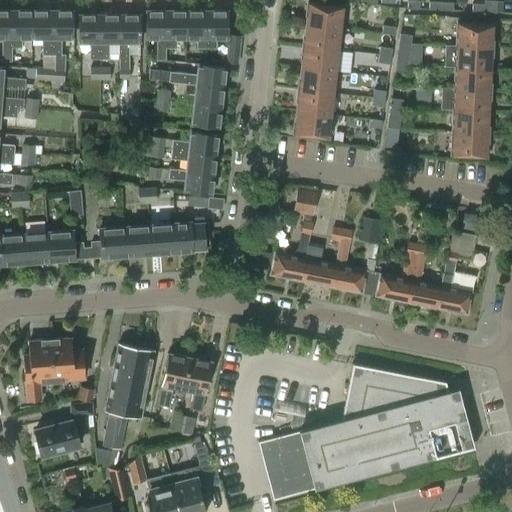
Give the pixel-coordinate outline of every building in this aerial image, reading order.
[(435,0),(430,0),(430,8),(442,9),(442,0),(435,0)] [(442,0),(442,9),(454,9),(455,1),(442,0)] [(485,0),(485,2),(485,11),(497,11),(497,0),(485,0)] [(342,6),(306,2),(304,24),(339,28),(342,6)] [(474,2),(473,10),(485,11),(485,2),(474,2)] [(12,11),(0,10),(0,37),(3,38),(2,62),(11,62),(12,11)] [(31,11),(12,11),(11,62),(20,62),(20,38),(31,38),(31,11)] [(31,11),(31,38),(43,38),(42,55),(51,55),(51,11),(31,11)] [(51,38),(51,55),(51,56),(51,70),(51,82),(63,83),(64,70),(64,62),(60,62),(60,38),(72,38),(72,11),(51,11),(51,38)] [(166,47),(166,11),(145,11),(145,39),(157,39),(157,47),(166,47)] [(186,11),(166,11),(166,47),(174,47),(174,39),(186,39),(186,11)] [(206,11),(186,11),(186,39),(197,39),(197,48),(206,48),(206,11)] [(227,11),(206,11),(206,48),(214,48),(214,39),(227,39),(227,11)] [(78,15),(78,42),(90,42),(90,60),(98,60),(98,42),(99,15),(78,15)] [(99,15),(98,60),(107,60),(107,42),(118,42),(118,15),(99,15)] [(118,15),(118,42),(118,80),(127,80),(127,42),(139,42),(139,15),(118,15)] [(492,25),(456,23),(455,45),(491,47),(492,25)] [(339,28),(304,24),(302,46),(337,50),(339,28)] [(393,27),(382,25),(380,33),(392,35),(393,27)] [(397,42),(395,55),(407,57),(409,43),(411,35),(398,34),(397,42)] [(237,64),(240,36),(229,35),(226,63),(237,64)] [(446,45),(445,66),(454,67),(490,68),(491,47),(455,45),(446,45)] [(302,46),(299,68),(335,71),(335,70),(349,71),(351,51),(337,50),(302,46)] [(166,47),(157,47),(157,61),(166,61),(166,47)] [(390,48),(378,47),(377,55),(389,56),(390,48)] [(389,56),(377,55),(376,62),(388,64),(389,56)] [(407,57),(395,55),(394,63),(406,65),(407,57)] [(197,63),(196,75),(169,72),(168,81),(195,84),(222,87),(225,66),(197,63)] [(406,65),(394,63),(393,71),(405,73),(406,65)] [(0,65),(0,86),(2,87),(25,88),(25,80),(2,78),(3,66),(0,65)] [(89,67),(89,80),(98,80),(98,67),(90,67),(89,67)] [(108,80),(108,67),(98,67),(98,80),(108,80)] [(454,67),(453,88),(489,90),(490,68),(454,67)] [(51,82),(51,70),(34,68),(34,81),(51,82)] [(335,71),(299,68),(297,89),(332,93),(335,71)] [(176,93),(175,102),(220,107),(222,87),(195,84),(194,95),(176,93)] [(2,87),(0,86),(0,106),(16,108),(22,109),(23,99),(1,97),(2,87)] [(442,88),(441,109),(452,110),(488,112),(489,90),(453,88),(442,88)] [(156,89),(155,99),(168,101),(169,92),(169,90),(156,89)] [(297,89),(294,111),(330,115),(332,93),(297,89)] [(384,91),(372,89),(371,97),(383,99),(384,91)] [(383,99),(371,97),(370,105),(382,107),(383,99)] [(401,100),(389,98),(388,107),(400,109),(401,100)] [(25,109),(37,110),(38,100),(26,99),(25,109)] [(168,101),(155,99),(154,108),(192,112),(191,124),(218,127),(220,107),(175,102),(168,101)] [(0,106),(0,115),(16,117),(16,108),(0,106)] [(400,109),(388,107),(386,119),(398,121),(400,109)] [(25,109),(24,118),(36,119),(37,110),(25,109)] [(488,112),(452,110),(451,132),(486,133),(488,112)] [(294,111),(292,133),(327,137),(330,115),(294,111)] [(379,128),(380,120),(368,119),(367,127),(379,128)] [(386,119),(385,128),(397,129),(398,121),(386,119)] [(171,140),(170,149),(215,154),(217,133),(190,130),(188,142),(171,140)] [(486,133),(451,132),(450,154),(485,156),(486,133)] [(151,138),(150,147),(163,148),(164,139),(151,138)] [(14,146),(0,144),(0,153),(14,155),(14,146)] [(21,155),(33,156),(34,146),(22,145),(21,155)] [(150,147),(149,155),(162,157),(163,148),(150,147)] [(215,154),(170,149),(170,158),(186,160),(185,170),(213,173),(215,154)] [(0,153),(0,163),(13,165),(14,155),(0,153)] [(33,156),(21,155),(21,164),(32,165),(33,156)] [(183,191),(210,194),(213,173),(185,170),(148,166),(147,175),(184,179),(183,191)] [(0,173),(0,183),(11,184),(12,175),(0,173)] [(31,176),(20,175),(19,185),(31,186),(31,176)] [(146,188),(136,189),(137,203),(147,202),(146,188)] [(155,188),(146,188),(147,202),(156,201),(155,188)] [(303,221),(312,223),(318,193),(299,189),(294,210),(304,212),(303,221)] [(68,191),(70,216),(82,215),(80,190),(68,191)] [(27,192),(18,193),(19,207),(29,206),(27,192)] [(18,193),(8,194),(9,208),(19,207),(18,193)] [(188,196),(187,205),(219,209),(220,200),(189,196),(188,196)] [(464,213),(461,226),(483,231),(486,218),(464,213)] [(173,223),(175,252),(202,250),(201,240),(207,239),(206,223),(202,223),(202,218),(193,219),(194,224),(190,224),(189,222),(173,223)] [(363,218),(360,239),(374,242),(377,220),(363,218)] [(312,223),(303,221),(300,232),(310,234),(312,223)] [(173,223),(148,225),(150,254),(175,252),(173,223)] [(148,225),(123,227),(126,256),(150,254),(148,225)] [(97,229),(98,242),(90,243),(91,257),(100,257),(100,258),(126,256),(123,227),(97,229)] [(339,240),(342,229),(332,227),(330,238),(339,240)] [(339,240),(335,264),(330,287),(361,293),(365,271),(365,270),(344,266),(351,231),(342,229),(339,240)] [(46,232),(49,261),(74,260),(74,259),(82,258),(81,243),(73,244),(72,231),(46,232)] [(49,261),(46,232),(21,234),(23,263),(49,261)] [(21,234),(0,235),(0,264),(23,263),(21,234)] [(379,273),(374,296),(405,302),(417,244),(408,242),(400,278),(379,273)] [(307,249),(300,281),(330,287),(335,264),(319,261),(322,246),(308,243),(307,249)] [(427,246),(417,244),(405,302),(435,308),(440,286),(420,282),(427,246)] [(297,247),(295,256),(273,252),(268,275),(300,281),(307,249),(297,247)] [(440,286),(435,308),(466,315),(471,292),(474,275),(454,270),(456,256),(457,252),(448,250),(446,261),(445,261),(440,286)] [(365,271),(361,293),(361,294),(374,297),(374,296),(379,273),(372,272),(374,261),(367,259),(365,270),(365,271)] [(28,355),(22,355),(23,369),(24,381),(26,381),(27,401),(40,400),(38,380),(83,377),(83,369),(82,350),(71,351),(70,339),(27,342),(28,355)] [(134,353),(135,347),(117,344),(106,401),(122,404),(132,353),(134,353)] [(107,425),(103,445),(120,448),(123,431),(126,414),(140,417),(153,350),(135,347),(134,353),(132,353),(122,404),(106,401),(104,410),(109,411),(108,416),(107,425)] [(189,358),(167,353),(156,404),(165,406),(170,385),(183,388),(189,358)] [(189,358),(183,388),(193,390),(189,409),(201,411),(211,362),(189,358)] [(341,420),(257,442),(272,499),(462,450),(455,422),(464,419),(457,390),(447,393),(445,383),(352,364),(341,420)] [(455,379),(458,397),(469,395),(466,377),(455,379)] [(94,389),(80,386),(77,399),(91,402),(94,389)] [(91,415),(91,402),(70,403),(71,416),(91,415)] [(195,418),(178,415),(174,430),(192,434),(195,418)] [(74,449),(76,446),(79,445),(73,420),(35,430),(41,455),(64,449),(67,451),(74,449)] [(200,435),(193,437),(195,444),(202,442),(200,435)] [(139,454),(128,464),(133,484),(145,481),(145,480),(142,466),(139,454)] [(212,463),(204,465),(209,484),(219,482),(212,463)] [(84,465),(74,468),(77,480),(88,477),(84,465)] [(72,468),(63,471),(66,482),(75,479),(72,468)] [(129,497),(122,470),(108,468),(116,500),(129,497)] [(205,511),(196,477),(172,484),(178,511),(205,511)] [(178,511),(172,484),(147,490),(153,511),(178,511)] [(83,510),(83,511),(112,511),(110,503),(83,510)]
